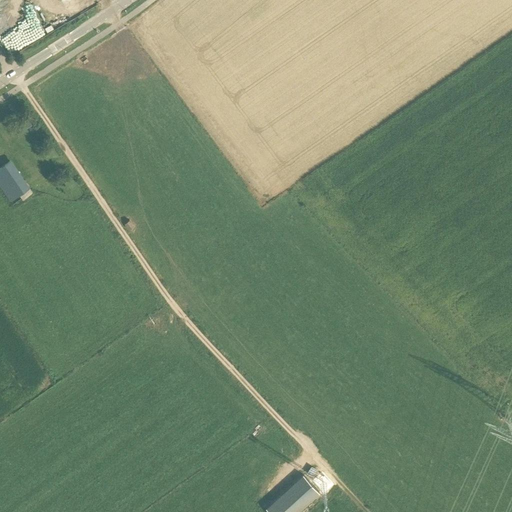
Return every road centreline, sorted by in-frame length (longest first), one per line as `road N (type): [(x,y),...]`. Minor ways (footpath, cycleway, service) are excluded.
road 1 (track): [(364,511),(167,298),(12,76)]
road 2 (tertiary): [(12,76),(128,0)]
